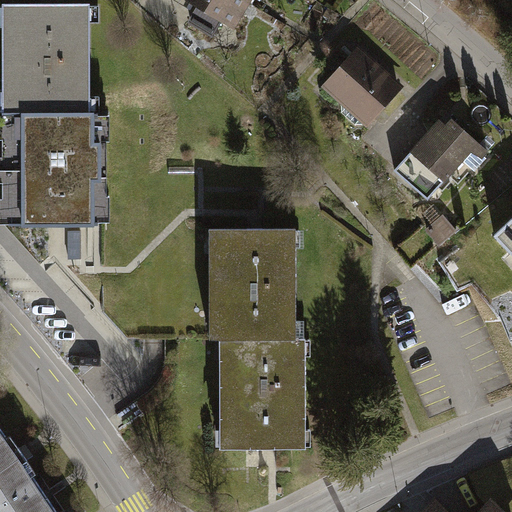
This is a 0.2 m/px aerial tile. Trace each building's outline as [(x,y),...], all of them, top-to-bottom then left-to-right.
[(80,106),(81,0),(0,0),(0,110),(2,110),(2,219),(94,219),(94,106),(80,106)] [(244,0),(189,0),(230,24),(244,0)] [(360,123),(396,86),(354,45),(318,82),(360,123)] [(457,181),(484,151),(437,109),(387,165),(423,196),(446,171),(457,181)] [(98,111),(99,140),(115,140),(114,111),(98,111)] [(439,245),(455,232),(442,217),(427,230),(439,245)] [(511,249),(511,218),(496,233),(511,249)] [(289,223),(199,222),(198,330),(215,330),(214,439),(297,440),(298,334),(288,334),(289,223)] [(439,245),(427,230),(421,224),(395,246),(413,267),(439,245)] [(0,511),(56,511),(43,489),(0,425),(0,511)] [(474,511),(452,511),(442,502),(432,511),(504,511),(489,497),(474,511)]
